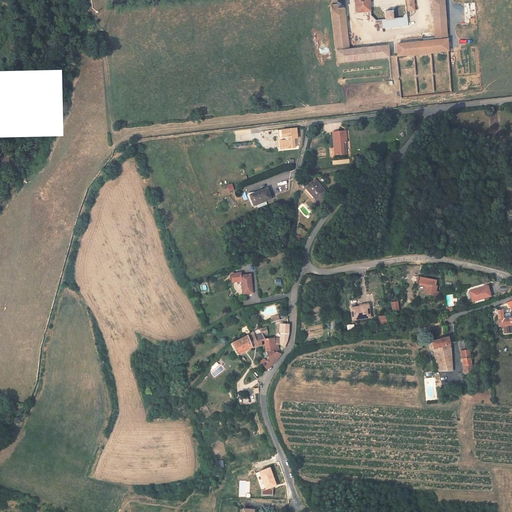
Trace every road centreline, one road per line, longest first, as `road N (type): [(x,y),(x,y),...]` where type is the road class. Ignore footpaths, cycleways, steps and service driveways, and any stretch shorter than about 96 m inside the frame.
road 1 (unclassified): [(314,511),(288,474),(263,396),(290,350),(294,287),(305,262)]
road 2 (unclassified): [(305,262),(330,272),(427,259),(511,277)]
road 3 (unclassified): [(433,109),(411,141),(363,170),(333,202),(310,236),(305,262)]
road 4 (unclassified): [(433,109),(310,123),(296,181)]
